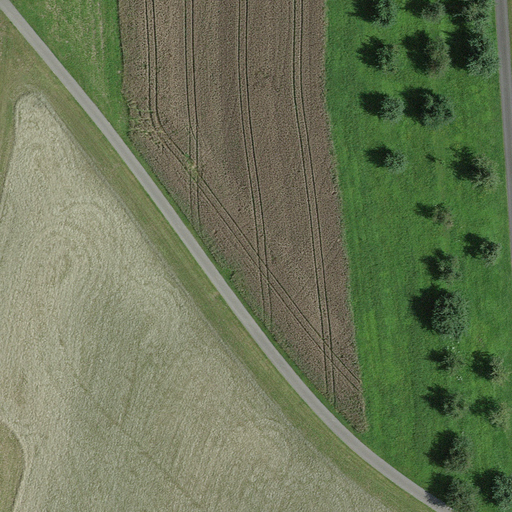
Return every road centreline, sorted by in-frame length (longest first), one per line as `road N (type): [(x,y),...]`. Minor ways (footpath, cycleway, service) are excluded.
road 1 (residential): [(343,435),(0,0)]
road 2 (unclassified): [(511,174),(501,0)]
road 3 (unclassified): [(446,511),(343,435)]
